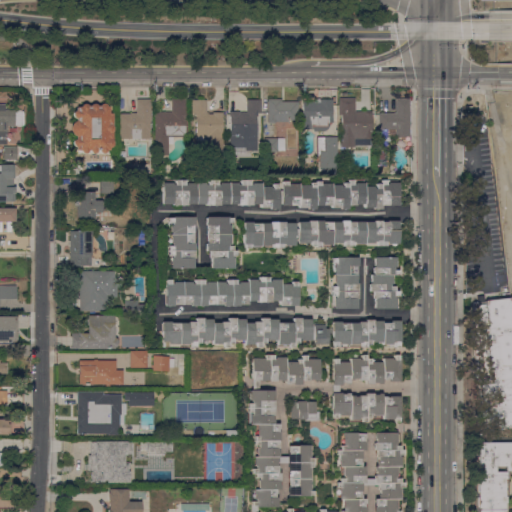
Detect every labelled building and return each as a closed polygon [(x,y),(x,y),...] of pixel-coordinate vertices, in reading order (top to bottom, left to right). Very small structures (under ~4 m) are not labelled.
[(187,137),(173,137),(173,144),(168,144),(168,155),(154,155),(154,112),(171,112),(171,98),(187,98),(187,137)] [(341,148),(341,115),(338,115),(338,98),(355,98),(355,111),(372,112),(371,139),(354,138),(353,148),(341,148)] [(409,137),(395,137),(396,130),(378,129),(378,113),(395,113),(395,98),(409,98),(409,137)] [(119,139),(119,113),(136,114),(136,99),(149,99),(149,139),(119,139)] [(256,150),(245,150),(245,147),(229,147),(230,125),(229,125),(229,112),(246,112),(246,99),(261,100),(261,113),(257,113),(257,116),(256,116),(256,123),(256,128),(257,128),(256,134),(256,150)] [(268,99),(281,99),(281,102),(298,102),(298,120),(288,120),(288,122),(275,122),(275,123),(268,123),(268,99)] [(303,101),(314,102),(314,99),(333,100),(332,123),(329,123),(329,125),(328,128),(326,131),(323,132),(313,132),(313,129),(302,129),(303,101)] [(223,153),(208,153),(208,142),(196,142),(196,115),(194,115),(194,114),(191,114),(191,100),(206,100),(206,112),(208,112),(208,114),(212,114),(212,112),(222,112),(223,153)] [(6,126),(6,144),(0,144),(0,104),(4,104),(4,110),(14,110),(14,126),(6,126)] [(108,107),(108,114),(112,114),(112,126),(113,128),(113,130),(112,132),(112,140),(113,142),(112,145),(111,147),(109,148),(108,148),(108,150),(106,150),(105,152),(104,153),(102,153),(100,153),(99,151),(98,149),(96,149),(96,152),(95,153),(94,153),(93,154),(92,153),(91,152),(89,150),(87,150),(86,152),(86,153),(84,153),(82,152),(81,152),(79,150),(75,150),(75,147),(74,146),(72,144),(72,142),(72,141),(73,140),(73,139),(75,139),(75,136),(73,135),(71,132),(70,131),(70,127),(70,126),(71,124),(72,123),(73,122),(75,121),(75,118),(73,117),(73,116),(72,115),(73,113),(73,112),(75,110),(75,107),(80,107),(81,106),(81,105),(83,104),(84,104),(86,104),(87,106),(90,106),(91,105),(93,104),(95,105),(96,106),(99,106),(100,104),(101,104),(102,104),(103,104),(104,104),(106,105),(106,107),(108,107)] [(337,168),(319,168),(319,160),(316,160),(316,137),(336,137),(337,168)] [(284,138),(284,151),(277,151),(277,152),(272,152),(272,157),(264,157),(264,138),(284,138)] [(16,147),(16,160),(3,160),(3,146),(16,147)] [(0,165),(15,165),(15,193),(13,193),(13,202),(0,202),(0,165)] [(113,178),(113,194),(101,194),(100,178),(113,178)] [(270,209),(270,208),(261,208),(261,204),(252,204),(252,206),(237,206),(237,204),(220,204),(220,205),(205,205),(205,204),(187,204),(187,206),(172,206),(172,204),(162,204),(162,183),(172,183),(172,185),(175,185),(175,180),(184,180),(184,185),(186,185),(186,183),(204,183),(204,185),(207,185),(207,180),(217,180),(217,185),(219,185),(219,183),(240,183),(240,180),(249,180),(249,185),(252,185),(252,183),(261,183),(261,187),(270,187),(270,189),(272,189),(272,184),(278,184),(278,189),(281,189),(281,181),(288,181),(288,184),(299,184),(299,186),(310,186),(310,183),(315,183),(315,181),(320,181),(320,183),(331,183),(331,185),(340,185),(340,187),(343,187),(343,183),(348,183),(348,180),(352,180),(352,185),(355,185),(355,183),(364,183),(364,187),(373,187),(373,189),(375,189),(375,184),(380,184),(380,180),(385,180),(385,184),(388,184),(388,183),(397,183),(397,197),(398,197),(398,205),(381,205),(381,209),(373,209),(373,208),(364,208),(364,204),(355,204),(355,205),(348,205),(348,209),(340,209),(340,208),(331,208),(331,205),(315,205),(315,209),(308,209),(308,208),(299,208),(299,205),(281,205),(278,205),(278,209),(270,209)] [(94,200),(102,200),(102,213),(94,213),(94,223),(76,223),(76,192),(94,192),(94,200)] [(0,208),(15,208),(15,222),(0,221),(0,208)] [(206,217),(227,216),(227,218),(232,218),(232,222),(228,222),(228,226),(229,226),(229,243),(227,243),(227,246),(232,246),(232,251),(235,250),(235,255),(231,255),(231,258),(233,258),(233,268),(211,268),(211,258),(209,258),(209,251),(206,251),(206,243),(207,243),(207,225),(206,225),(206,217)] [(194,217),(194,225),(192,225),(193,243),(194,243),(194,258),(193,258),(193,268),(170,268),(170,258),(172,258),(172,255),(168,255),(168,246),(172,246),(172,244),(171,244),(170,225),(172,225),(172,223),(168,223),(168,218),(194,217)] [(251,222),(251,223),(269,223),(269,222),(285,222),(285,223),(293,223),(293,229),(297,229),(297,222),(307,222),(307,220),(322,221),(322,222),(340,222),(340,220),(348,220),(348,222),(372,222),(372,220),(380,220),(380,222),(386,222),(386,221),(398,221),(398,244),(387,244),(387,242),(385,242),(385,246),(375,246),(375,242),(374,242),(374,243),(364,243),(364,244),(354,244),(354,242),(352,242),(352,246),(343,246),(343,241),(341,241),(341,243),(332,243),(332,245),(322,245),(322,243),(320,243),(320,247),(315,247),(315,246),(310,246),(310,243),(298,243),(298,235),(294,235),(294,246),(284,246),(284,244),(282,244),(282,249),(272,248),(272,244),(270,244),(270,246),(251,246),(251,245),(249,245),(249,249),(245,248),(245,245),(243,245),(243,222),(251,222)] [(90,231),(91,265),(69,266),(69,231),(90,231)] [(395,257),(395,267),(393,267),(393,270),(397,270),(397,275),(391,275),(391,284),(389,284),(389,286),(394,286),(394,291),(398,291),(398,296),(393,296),(393,298),(395,298),(395,309),(374,309),(374,298),(373,298),(373,291),(369,291),(369,284),(370,284),(370,274),(372,274),(372,267),(374,267),(374,257),(395,257)] [(357,266),(355,266),(356,284),(357,284),(357,299),(356,299),(356,308),(334,308),(333,299),(335,299),(335,296),(331,296),(331,287),(335,287),(335,284),(334,284),(333,266),(335,266),(335,263),(331,263),(331,258),(357,258),(357,266)] [(79,271),(114,271),(114,283),(116,283),(116,297),(109,297),(109,305),(106,305),(106,312),(79,311),(79,271)] [(191,282),(191,284),(193,284),(193,280),(203,280),(203,284),(205,284),(205,282),(224,282),(224,284),(226,284),(226,280),(235,280),(235,284),(238,284),(238,282),(247,282),(247,280),(256,280),(256,282),(258,282),(258,277),(268,277),(268,282),(271,282),(271,279),(280,279),(280,284),(289,284),(289,286),(291,286),(291,282),(297,282),(297,306),(280,306),(280,301),(271,301),(271,302),(256,302),(256,301),(248,301),(248,305),(239,305),(239,306),(223,306),(223,304),(206,305),(206,306),(191,306),(191,305),(173,305),(173,306),(165,306),(164,280),(170,280),(170,284),(172,284),(172,282),(191,282)] [(0,286),(16,286),(16,299),(0,299),(0,286)] [(476,380),(472,380),(472,302),(477,302),(477,303),(478,303),(477,297),(484,296),(485,301),(510,298),(511,314),(511,427),(482,431),(476,380)] [(124,300),(137,301),(137,305),(145,305),(145,312),(137,312),(137,315),(124,314),(124,312),(119,312),(119,308),(124,308),(124,300)] [(16,317),(0,316),(0,342),(16,342),(16,317)] [(114,349),(71,349),(71,333),(88,333),(88,316),(113,316),(113,332),(115,333),(115,337),(113,338),(117,340),(117,345),(116,347),(114,347),(114,349)] [(245,319),(244,323),(253,323),(253,322),(260,322),(260,318),(268,318),(268,319),(277,320),(277,322),(293,323),(293,318),(301,318),(301,319),(311,320),(310,341),(300,341),(300,339),(298,339),(298,343),(293,343),(293,347),(288,347),(288,345),(277,345),(277,341),(267,340),(267,339),(265,339),(265,343),(261,343),(261,347),(256,347),(256,343),(254,343),(254,345),(244,345),(244,340),(235,340),(235,339),(232,339),(232,343),(228,343),(228,347),(223,347),(223,342),(222,342),(222,344),(211,344),(211,341),(203,341),(203,339),(200,339),(200,343),(195,343),(195,347),(190,347),(190,342),(188,342),(188,345),(167,344),(167,347),(162,347),(162,343),(161,343),(161,322),(169,322),(188,323),(188,321),(195,322),(195,318),(203,318),(203,319),(212,319),(212,323),(220,323),(220,322),(227,322),(228,318),(245,319)] [(340,322),(340,323),(358,323),(358,322),(365,322),(365,320),(373,320),(373,321),(381,321),(381,323),(389,323),(390,321),(400,321),(399,343),(398,343),(398,347),(393,347),(393,343),(391,343),(391,345),(381,344),(381,343),(373,342),(373,341),(370,341),(370,345),(365,345),(365,347),(360,347),(361,343),(358,343),(358,345),(340,344),(340,342),(337,342),(337,347),(332,347),(333,342),(331,342),(332,322),(340,322)] [(313,344),(314,323),(324,323),(324,329),(329,329),(328,344),(313,344)] [(128,351),(145,351),(145,367),(128,367),(128,353),(128,351)] [(257,380),(257,381),(252,381),(252,371),(251,371),(251,358),(264,358),(264,355),(273,355),(273,359),(275,359),(275,357),(285,357),(285,362),(297,362),(297,360),(301,360),(301,356),(306,356),(306,360),(308,360),(308,359),(318,359),(318,381),(313,381),(313,380),(309,380),(309,381),(301,381),(301,385),(293,385),(293,384),(289,383),(289,385),(285,384),(285,381),(280,381),(280,380),(276,380),(276,381),(260,381),(260,380),(259,380),(257,380)] [(330,384),(330,362),(331,362),(331,359),(335,359),(335,363),(337,363),(337,362),(347,362),(347,358),(356,358),(356,359),(359,359),(359,355),(363,355),(363,359),(368,359),(368,363),(370,363),(370,362),(380,362),(379,358),(389,358),(389,359),(392,359),(391,355),(396,355),(396,358),(397,358),(397,381),(385,381),(385,379),(379,379),(379,384),(376,384),(376,382),(371,382),(371,383),(363,384),(363,380),(356,380),(356,379),(351,379),(351,380),(347,380),(347,383),(343,384),(343,382),(339,383),(339,385),(336,384),(330,385),(330,384)] [(169,357),(169,358),(173,359),(173,367),(169,367),(169,370),(168,370),(168,372),(152,371),(152,368),(151,368),(151,365),(152,365),(152,356),(169,357)] [(115,362),(115,370),(121,370),(121,385),(77,385),(77,361),(105,362),(115,362)] [(256,390),(250,390),(252,381),(257,381),(257,380),(259,380),(256,390)] [(274,465),(275,465),(276,473),(278,472),(278,480),(277,480),(277,485),(278,485),(278,489),(274,489),(274,497),(275,497),(275,506),(256,506),(254,506),(254,505),(249,505),(249,501),(254,501),(254,498),(253,498),(253,489),(256,489),(256,479),(258,479),(258,477),(253,477),(253,473),(250,473),(250,468),(254,468),(254,466),(252,466),(252,456),(255,456),(255,447),(256,447),(256,444),(252,444),(252,436),(255,436),(255,424),(248,424),(248,414),(250,414),(250,412),(246,412),(245,403),(250,403),(250,400),(248,400),(248,390),(250,390),(256,390),(272,389),(272,396),(270,396),(270,400),(272,400),(272,415),(270,415),(270,419),(272,419),(272,423),(277,423),(277,428),(276,428),(276,431),(277,431),(277,447),(275,447),(275,451),(277,451),(277,456),(276,456),(276,461),(274,461),(274,462),(274,465)] [(339,392),(339,394),(343,394),(343,393),(347,393),(347,395),(353,395),(353,396),(356,396),(356,395),(363,395),(363,393),(371,393),(371,394),(376,394),(376,393),(380,393),(380,396),(397,396),(398,419),(396,419),(396,421),(392,422),(392,419),(380,419),(380,415),(371,415),(371,413),(368,413),(368,418),(364,418),(364,421),(359,421),(359,417),(356,417),(357,419),(348,419),(348,415),(335,415),(335,417),(331,418),(331,415),(330,415),(330,393),(330,392),(337,392),(339,392)] [(78,393),(101,393),(102,401),(106,401),(106,396),(119,396),(119,403),(125,403),(125,425),(118,425),(118,434),(108,434),(108,430),(92,430),(92,425),(78,425),(78,423),(77,423),(77,419),(78,419),(78,412),(80,412),(79,404),(78,405),(78,393)] [(152,394),(152,405),(129,405),(129,399),(124,399),(124,394),(152,394)] [(305,421),(305,419),(291,419),(291,402),(314,402),(315,412),(319,412),(319,421),(305,421)] [(0,435),(0,419),(2,419),(2,421),(11,421),(11,435),(0,435)] [(364,483),(361,483),(361,485),(361,491),(360,491),(360,495),(361,495),(361,499),(365,499),(364,504),(364,507),(365,507),(365,511),(340,511),(342,511),(342,499),(339,499),(339,487),(336,487),(336,483),(339,483),(339,479),(343,479),(343,467),(339,467),(339,455),(336,455),(336,450),(340,450),(340,446),(342,446),(342,433),(365,434),(365,438),(363,438),(363,442),(365,442),(365,450),(361,450),(361,459),(360,459),(360,462),(361,462),(361,466),(364,466),(364,471),(363,471),(363,475),(364,476),(364,479),(364,483)] [(374,475),(375,475),(375,471),(374,471),(374,467),(376,467),(376,461),(377,461),(377,458),(376,458),(376,450),(374,450),(374,443),(375,443),(375,439),(374,438),(374,433),(396,433),(396,444),(393,444),(393,446),(399,446),(398,450),(402,450),(402,455),(398,455),(398,457),(400,457),(400,466),(396,466),(396,476),(395,476),(395,477),(394,477),(394,479),(399,479),(399,483),(402,483),(402,488),(398,487),(398,490),(400,490),(399,499),(396,499),(396,509),(394,509),(394,511),(398,511),(373,511),(373,507),(374,507),(374,504),(373,504),(373,499),(378,499),(378,495),(379,495),(379,490),(377,490),(378,485),(378,483),(374,483),(374,479),(374,475)] [(125,471),(128,471),(128,482),(104,482),(104,478),(101,478),(101,471),(95,471),(95,466),(92,466),(92,455),(95,455),(95,453),(90,453),(90,441),(130,441),(130,454),(123,453),(123,465),(125,465),(125,471)] [(476,511),(476,443),(511,443),(511,471),(504,471),(504,466),(494,467),(494,472),(504,472),(505,478),(506,486),(502,486),(502,490),(506,490),(506,498),(505,498),(505,503),(502,503),(502,511),(476,511)] [(285,453),(286,453),(286,450),(285,450),(285,446),(295,446),(295,444),(307,444),(307,457),(310,458),(310,466),(308,466),(308,490),(310,490),(310,496),(285,495),(285,485),(286,485),(286,483),(285,483),(285,473),(286,473),(286,470),(285,470),(285,462),(285,456),(285,453)] [(107,511),(107,509),(109,509),(109,500),(107,500),(107,493),(109,493),(109,489),(128,489),(128,502),(141,502),(141,511),(107,511)]
